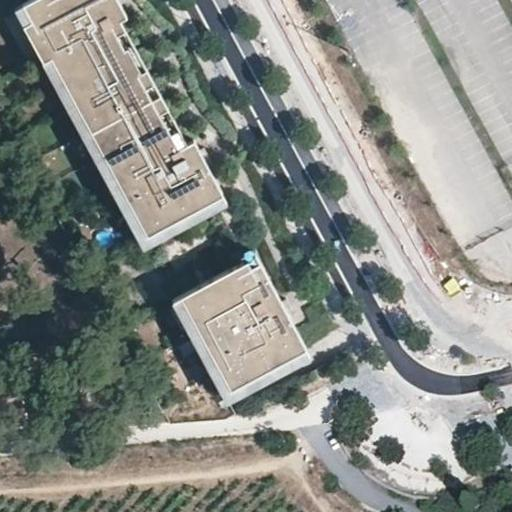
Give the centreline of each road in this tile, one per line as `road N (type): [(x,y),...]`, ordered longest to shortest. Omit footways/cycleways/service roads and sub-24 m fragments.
road 1 (residential): [(0,450),(307,406),(396,358)]
road 2 (residential): [(202,0),(396,358)]
road 3 (track): [(414,511),(348,476),(307,406)]
road 4 (residential): [(396,358),(433,381),(511,374)]
